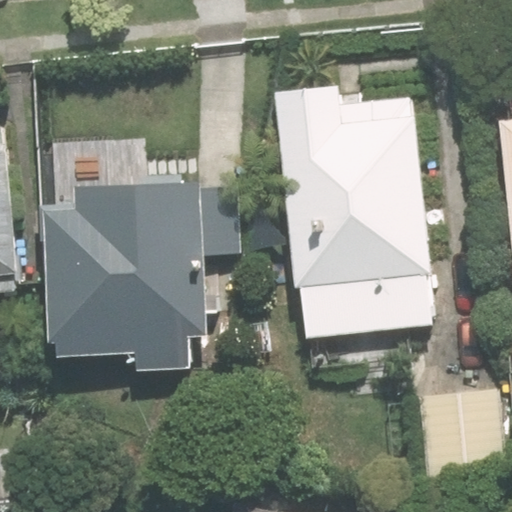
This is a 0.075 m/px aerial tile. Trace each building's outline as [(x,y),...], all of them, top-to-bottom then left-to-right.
[(419,91),(352,98),(350,79),(285,85),(305,281),(312,280),(437,268),(445,267),(429,109),(421,110),(419,91)] [(0,284),(26,284),(20,121),(0,122),(0,284)] [(247,248),(247,180),(190,180),(190,170),(147,170),(147,156),(80,156),(80,199),(57,199),(57,351),(145,351),(145,367),(202,367),(202,331),(228,331),(228,288),(216,288),(216,248),(247,248)] [(312,280),(317,330),(442,318),(437,268),(312,280)] [(511,453),(505,382),(426,390),(435,476),(511,468),(511,453)] [(364,511),(253,489),(248,511),(364,511)]
